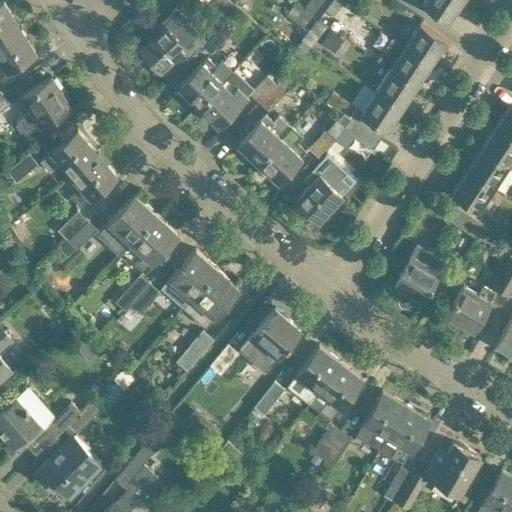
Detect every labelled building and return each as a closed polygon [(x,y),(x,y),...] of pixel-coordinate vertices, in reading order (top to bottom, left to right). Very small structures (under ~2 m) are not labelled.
[(3,0),(2,0),(0,1),(0,37),(20,25),(3,0)] [(228,0),(206,0),(228,18),(238,8),(228,0)] [(310,0),(303,9),(311,15),(322,0),(310,0)] [(334,16),(342,6),(334,0),(332,0),(325,9),(334,16)] [(462,0),(423,0),(422,2),(449,20),(462,0)] [(303,9),(295,20),(303,26),(311,15),(303,9)] [(188,30),(174,14),(140,45),(161,68),(186,45),(180,38),(188,30)] [(327,25),(317,18),(305,34),(315,42),(327,25)] [(420,22),(405,44),(405,45),(431,62),(446,40),(420,22)] [(0,73),(36,50),(20,25),(0,37),(0,73)] [(219,27),(201,45),(209,53),(228,36),(219,27)] [(330,29),(321,43),(335,52),(344,38),(330,29)] [(302,58),(315,42),(305,34),(293,51),(302,58)] [(417,84),(431,62),(405,45),(405,44),(392,36),(377,58),(390,67),(417,84)] [(198,105),(222,81),(234,70),(222,59),(216,65),(207,56),(178,85),(198,105)] [(417,84),(390,67),(375,90),(402,107),(417,84)] [(245,80),(234,70),(222,81),(198,105),(218,124),(247,95),(238,86),(245,80)] [(259,101),(276,83),(267,74),(250,92),(259,101)] [(285,74),(276,83),(259,101),(269,110),(297,81),(285,74)] [(70,104),(52,76),(23,94),(33,109),(17,119),(26,133),(70,104)] [(387,129),(402,107),(375,90),(362,110),(356,106),(349,116),(354,119),(381,136),(386,129),(387,129)] [(333,91),(326,101),(349,116),(356,106),(333,91)] [(0,109),(10,102),(2,92),(0,93),(0,109)] [(511,102),(497,124),(511,134),(511,102)] [(329,112),(316,121),(322,131),(336,121),(329,112)] [(281,137),(291,126),(278,114),(272,119),(265,113),(237,143),(259,163),(282,138),(281,137)] [(381,136),(354,119),(344,129),(373,148),(381,136)] [(508,164),(511,158),(511,134),(497,124),(482,147),(508,164)] [(302,136),(292,127),(291,126),(281,137),(282,138),(259,163),(279,181),(306,151),(296,142),(302,136)] [(71,173),(97,151),(77,128),(40,160),(49,170),(60,161),(71,173)] [(326,130),(309,148),(318,156),(335,138),(326,130)] [(508,164),(482,147),(467,169),(493,187),(508,164)] [(117,174),(97,151),(71,173),(80,184),(69,193),(80,205),(117,174)] [(28,152),(7,169),(16,180),(37,162),(28,152)] [(310,183),(296,197),(319,218),(350,184),(342,177),(347,171),(327,152),(304,177),(310,183)] [(478,209),(493,187),(467,169),(452,192),(478,209)] [(135,193),(101,230),(111,240),(108,242),(120,253),(131,241),(157,212),(135,193)] [(451,202),(443,215),(475,237),(484,224),(451,202)] [(78,209),(58,229),(68,239),(88,219),(78,209)] [(143,271),(179,232),(157,212),(131,241),(143,252),(133,262),(143,271)] [(88,219),(68,239),(77,248),(98,228),(89,219),(88,219)] [(511,285),(511,240),(511,239),(503,252),(509,256),(492,286),(507,294),(511,285)] [(422,299),(445,260),(417,244),(395,283),(422,299)] [(192,296),(217,267),(195,247),(161,287),(183,307),(192,296)] [(240,287),(217,267),(192,296),(183,307),(196,317),(205,326),(240,287)] [(131,303),(151,282),(140,273),(116,300),(126,309),(131,303)] [(160,290),(151,282),(131,303),(141,312),(160,290)] [(473,329),(489,302),(490,300),(489,299),(494,291),(483,284),(478,293),(463,285),(446,312),(473,329)] [(275,306),(240,347),(253,358),(265,369),(278,354),(300,328),(275,306)] [(511,351),(511,313),(496,342),(511,351)] [(0,377),(11,368),(0,355),(0,347),(11,338),(0,323),(0,377)] [(187,369),(214,337),(203,328),(176,360),(187,369)] [(221,373),(238,351),(228,342),(210,364),(221,373)] [(309,401),(340,360),(318,343),(287,385),(309,401)] [(119,359),(130,368),(139,357),(128,348),(119,359)] [(330,418),(362,376),(340,360),(309,401),(319,410),(330,418)] [(274,380),(254,406),(249,413),(257,419),(262,412),(264,414),(284,388),(274,380)] [(379,449),(406,403),(382,389),(355,435),(379,449)] [(0,430),(18,451),(44,428),(15,395),(0,408),(0,430)] [(101,461),(73,434),(97,409),(88,401),(79,410),(80,410),(56,434),(64,442),(37,470),(53,485),(57,481),(69,493),(101,461)] [(71,401),(47,425),(56,434),(80,410),(79,410),(71,401)] [(402,463),(430,417),(406,403),(379,449),(402,463)] [(213,423),(204,435),(210,440),(220,428),(213,423)] [(321,457),(340,430),(330,423),(311,450),(315,453),(321,457)] [(350,437),(340,430),(321,457),(322,458),(332,464),(350,437)] [(461,493),(482,456),(453,440),(447,451),(440,447),(425,472),(461,493)] [(132,511),(131,510),(140,500),(138,498),(158,476),(144,463),(154,451),(145,442),(115,479),(127,489),(117,501),(115,499),(102,511),(132,511)] [(235,446),(229,454),(237,460),(243,452),(235,446)] [(315,453),(310,459),(317,465),(322,458),(315,453)] [(401,465),(384,494),(395,500),(396,498),(411,471),(401,465)] [(507,511),(511,504),(511,474),(501,468),(475,511),(507,511)] [(412,469),(411,471),(396,498),(408,506),(425,477),(412,469)] [(178,497),(165,511),(183,511),(188,506),(178,497)]
